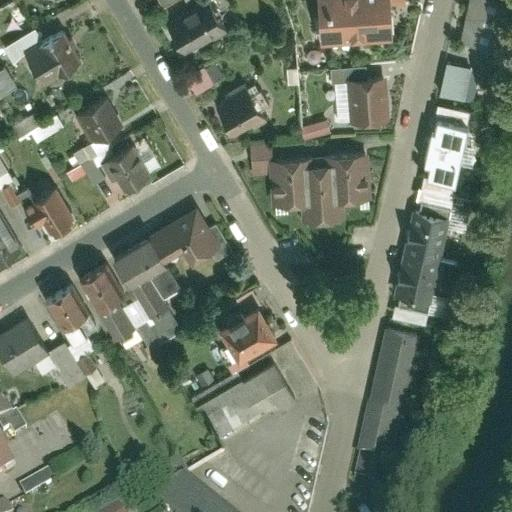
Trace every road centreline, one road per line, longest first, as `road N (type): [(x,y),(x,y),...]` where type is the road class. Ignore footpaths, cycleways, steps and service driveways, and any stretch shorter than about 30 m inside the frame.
road 1 (residential): [(355,397),(446,0)]
road 2 (residential): [(219,170),(355,397)]
road 3 (residential): [(0,297),(219,170)]
road 4 (residential): [(117,0),(219,170)]
